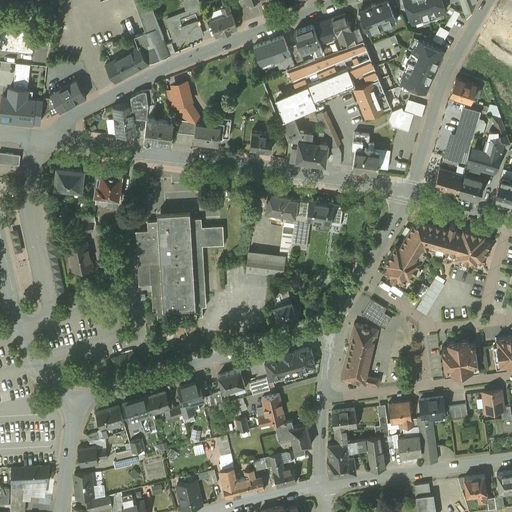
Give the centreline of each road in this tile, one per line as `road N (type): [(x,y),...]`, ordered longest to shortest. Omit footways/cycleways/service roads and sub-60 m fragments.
road 1 (residential): [(410,193),(60,138)]
road 2 (residential): [(343,0),(131,84),(71,118),(60,138)]
road 3 (residential): [(76,411),(100,390),(332,319)]
road 4 (residential): [(42,135),(28,197),(48,304),(43,320),(20,333)]
road 5 (residential): [(410,193),(440,90),(488,0)]
road 6 (residential): [(320,486),(511,460)]
road 7 (residential): [(323,398),(511,373)]
road 8 (residential): [(410,193),(332,319)]
